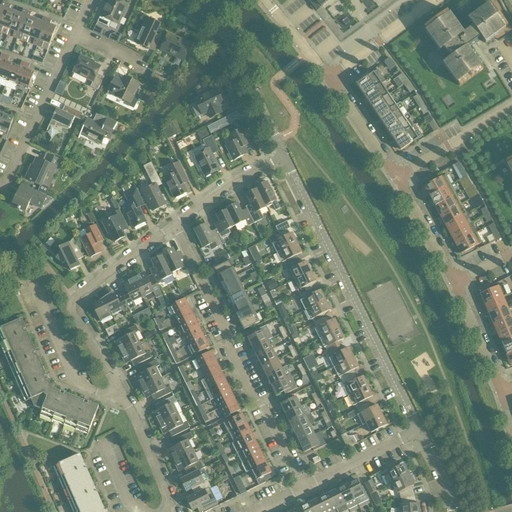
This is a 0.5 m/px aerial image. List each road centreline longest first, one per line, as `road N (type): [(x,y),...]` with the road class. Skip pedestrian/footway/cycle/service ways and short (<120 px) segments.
road 1 (residential): [(178,223),(79,293),(70,308),(135,418),(173,511)]
road 2 (tertiary): [(283,150),(420,432)]
road 3 (residential): [(306,488),(178,223)]
road 4 (residential): [(6,186),(73,28)]
road 5 (tertiary): [(218,21),(283,150)]
road 6 (residential): [(330,80),(442,0)]
road 7 (residential): [(396,176),(511,110)]
road 8 (residential): [(283,150),(178,223)]
road 9 (residential): [(306,488),(420,432)]
road 10 (residential): [(502,392),(454,280)]
